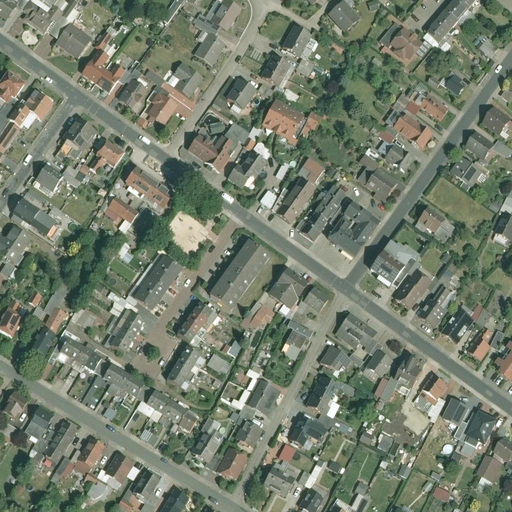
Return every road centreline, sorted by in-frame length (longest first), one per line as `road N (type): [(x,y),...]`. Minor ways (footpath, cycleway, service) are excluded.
road 1 (residential): [(511,59),(345,293)]
road 2 (residential): [(231,505),(0,364)]
road 3 (residential): [(345,293),(231,505)]
road 4 (residential): [(345,293),(511,412)]
road 5 (residential): [(258,0),(259,20),(167,161)]
road 6 (residential): [(222,200),(141,348)]
road 7 (residential): [(222,200),(345,293)]
road 8 (residential): [(76,95),(0,209)]
